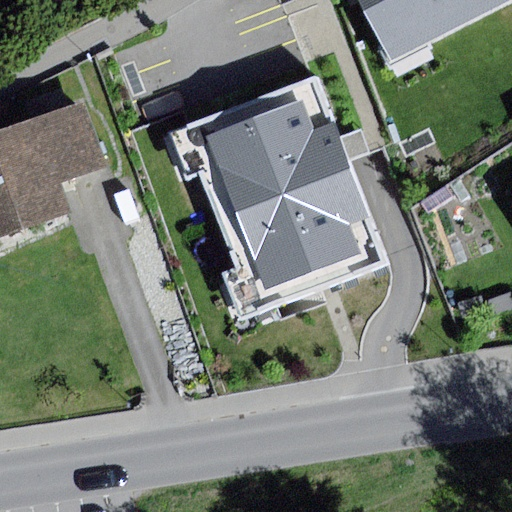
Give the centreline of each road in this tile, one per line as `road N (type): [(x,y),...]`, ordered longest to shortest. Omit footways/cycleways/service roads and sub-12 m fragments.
road 1 (tertiary): [(511,404),(0,479)]
road 2 (residential): [(169,0),(0,80)]
